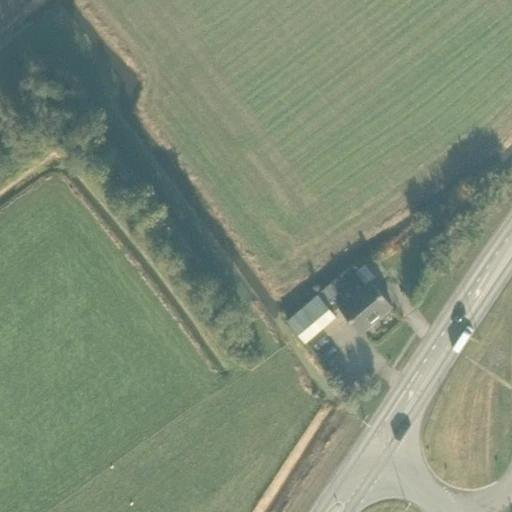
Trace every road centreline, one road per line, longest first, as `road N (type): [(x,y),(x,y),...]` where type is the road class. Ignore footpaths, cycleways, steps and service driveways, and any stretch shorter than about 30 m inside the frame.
road 1 (primary): [(511,221),(359,450)]
road 2 (primary): [(380,463),(511,265)]
